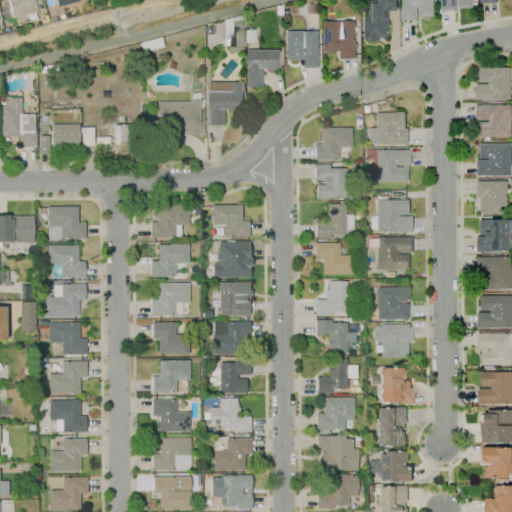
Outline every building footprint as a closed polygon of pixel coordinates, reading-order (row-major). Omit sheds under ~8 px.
[(11,18),(6,0),(39,0),(40,4),(34,5),(36,12),(11,18)] [(389,21),(390,22),(390,26),(389,27),(389,38),(380,38),(380,42),(371,42),(371,39),(365,39),(364,9),(371,9),(371,1),(381,1),(381,0),(398,0),(398,9),(398,11),(389,11),(389,21)] [(418,20),(403,20),(402,0),(434,0),(435,17),(420,17),(420,7),(418,8),(418,20)] [(457,0),(457,11),(442,11),(441,0),(473,0),(474,3),(479,3),(479,5),(474,5),(474,7),(459,7),(459,0),(457,0)] [(245,52),(230,52),(231,20),(246,20),(245,52)] [(356,59),(341,59),(340,52),(324,52),(324,22),(356,21),(356,59)] [(320,68),(305,68),(305,61),(289,61),(288,31),(319,31),(320,68)] [(142,52),(139,42),(160,37),(163,46),(142,52)] [(263,87),(248,87),(248,50),(281,50),(281,68),(279,68),(279,70),(267,70),(267,69),(263,69),(263,87)] [(47,71),(45,65),(56,63),(57,69),(47,71)] [(511,100),(477,100),(477,84),(489,84),(489,83),(480,83),(480,68),(511,68),(511,90),(511,89),(511,97),(511,100)] [(225,125),(211,125),(210,91),(210,83),(234,83),(234,82),(244,82),(244,84),(245,84),(245,94),(244,94),(244,111),(230,111),(230,110),(225,110),(225,125)] [(34,147),(18,147),(18,136),(0,137),(0,106),(4,106),(4,100),(7,100),(7,97),(20,97),(20,113),(33,113),(33,131),(34,131),(34,147)] [(202,99),(203,134),(200,134),(201,135),(184,135),(184,134),(182,134),(182,131),(170,132),(170,129),(156,130),(156,102),(189,101),(189,100),(202,99)] [(511,137),(480,137),(480,123),(490,122),(490,120),(477,121),(477,105),(511,105),(511,137)] [(409,144),(375,144),(374,142),(367,143),(367,128),(374,128),(374,112),(405,112),(405,129),(409,129),(409,144)] [(78,147),(51,147),(50,124),(77,124),(78,147)] [(129,141),(112,141),(113,125),(130,125),(129,141)] [(81,146),(81,136),(80,136),(79,127),(92,127),(93,146),(81,146)] [(337,159),(313,160),(313,144),(320,144),(320,128),(350,128),(350,147),(337,147),(337,159)] [(48,153),(37,154),(37,149),(38,149),(38,135),(47,135),(48,153)] [(511,176),(477,176),(477,161),(490,161),(490,159),(480,159),(480,144),(511,143),(511,176)] [(406,181),(375,181),(375,167),(372,167),(372,160),(364,160),(364,150),(406,149),(409,149),(409,164),(406,164),(406,181)] [(344,198),(315,198),(315,184),(323,184),(323,180),(313,180),(313,164),(328,164),(328,168),(343,168),(344,198)] [(508,213),(481,213),(481,197),(477,197),(477,181),(508,181),(508,213)] [(358,200),(345,200),(345,185),(358,185),(358,200)] [(410,231),(375,231),(375,229),(368,229),(368,216),(375,216),(375,200),(406,199),(406,214),(397,214),(397,216),(409,216),(410,231)] [(329,238),(314,238),(314,222),(326,222),(326,204),(344,204),(344,214),(352,214),(352,233),(344,233),(344,234),(329,234),(329,238)] [(173,237),(149,238),(149,222),(156,222),(156,207),(169,206),(169,205),(186,205),(186,224),(180,225),(180,236),(173,236),(173,237)] [(223,236),(223,224),(210,224),(210,205),(240,205),(240,221),(248,221),(248,236),(223,236)] [(84,238),(48,239),(48,226),(46,226),(46,206),(76,206),(76,222),(84,222),(84,238)] [(8,242),(8,241),(0,241),(0,214),(7,214),(7,216),(31,216),(31,242),(8,242)] [(511,252),(478,252),(478,237),(488,237),(488,235),(482,235),(482,220),(511,220),(511,252)] [(406,269),(375,269),(375,237),(410,237),(410,252),(397,252),(397,254),(406,254),(406,269)] [(215,253),(217,252),(216,242),(247,242),(248,257),(250,257),(250,266),(248,266),(248,277),(211,277),(211,264),(217,264),(217,260),(215,259),(215,253)] [(321,274),(321,258),(313,258),(313,242),(337,242),(338,255),(351,255),(351,274),(321,274)] [(173,276),(149,276),(149,261),(157,260),(157,244),(187,244),(187,263),(173,263),(173,276)] [(83,277),(59,277),(59,265),(46,265),(46,245),(77,245),(76,261),(83,261),(83,277)] [(511,289),(478,289),(478,275),(491,275),(491,273),(478,273),(478,257),(511,257),(511,289)] [(248,315),(218,315),(217,281),(247,281),(247,289),(250,289),(250,295),(245,295),(245,300),(248,300),(248,315)] [(329,315),(314,315),(313,299),(324,299),(324,290),(326,290),(326,281),(345,281),(345,283),(354,283),(354,292),(353,292),(353,312),(329,312),(329,315)] [(174,315),(149,315),(149,299),(157,299),(157,283),(187,282),(187,302),(180,302),(180,313),(173,313),(174,315)] [(77,316),(47,316),(46,297),(52,297),(52,285),(59,285),(59,284),(83,283),(83,300),(77,300),(77,316)] [(34,299),(19,299),(19,285),(34,285),(34,299)] [(410,319),(375,319),(375,287),(407,287),(407,302),(398,302),(398,304),(410,304),(410,319)] [(511,328),(478,328),(478,313),(491,313),(491,310),(481,311),(481,296),(511,296),(511,328)] [(34,331),(19,331),(19,302),(33,302),(34,331)] [(328,353),(327,345),(326,345),(326,340),(327,340),(327,334),(314,334),(314,320),(330,320),(330,323),(344,322),(345,332),(354,332),(354,342),(345,342),(345,353),(328,353)] [(238,354),(210,354),(210,334),(211,334),(211,321),(248,321),(248,339),(238,339),(238,354)] [(85,355),(60,355),(60,342),(47,342),(47,322),(77,322),(77,338),(84,338),(85,355)] [(187,354),(157,354),(157,338),(150,338),(150,322),(174,322),(174,335),(187,335),(187,354)] [(406,356),(380,357),(380,343),(375,343),(375,338),(371,337),(371,331),(376,326),(380,326),(380,324),(410,324),(410,341),(406,341),(406,356)] [(511,365),(482,365),(482,349),(478,349),(478,333),(483,333),(483,331),(511,330),(511,365)] [(245,392),(218,393),(218,362),(234,362),(234,358),(248,358),(248,374),(235,374),(235,379),(244,378),(245,392)] [(330,393),(315,393),(315,377),(327,377),(327,359),(345,358),(345,366),(354,366),(355,379),(345,379),(345,389),(330,389),(330,393)] [(174,392),(151,392),(151,376),(157,376),(157,360),(188,360),(188,379),(174,379),(174,392)] [(77,393),(48,393),(47,374),(60,374),(60,361),(85,361),(85,377),(77,377),(77,393)] [(399,379),(399,382),(403,382),(403,381),(410,381),(410,387),(412,387),(412,403),(396,403),(396,402),(378,402),(378,399),(378,393),(378,368),(399,367),(402,370),(402,376),(399,379)] [(494,404),(479,404),(479,389),(492,389),(492,387),(482,387),(482,372),(492,372),(511,372),(511,404),(494,404)] [(314,429),(314,413),(322,413),(322,397),(352,397),(352,420),(342,420),(343,429),(314,429)] [(234,431),(234,428),(219,429),(219,424),(209,425),(209,419),(203,420),(203,412),(209,412),(209,407),(218,407),(218,398),(236,398),(236,403),(237,403),(237,412),(236,412),(236,416),(249,416),(249,431),(234,431)] [(188,431),(158,431),(157,415),(150,415),(150,399),(174,399),(174,412),(187,412),(188,431)] [(84,432),(61,432),(61,430),(54,431),(54,419),(48,419),(47,400),(78,400),(78,416),(84,416),(84,432)] [(401,436),(402,437),(403,442),(401,444),(401,446),(376,446),(376,429),(375,428),(375,425),(376,424),(376,407),(403,407),(403,423),(401,423),(401,429),(399,429),(399,431),(401,431),(401,436)] [(511,443),(482,443),(482,436),(481,436),(480,423),(482,423),(481,422),(481,417),(483,415),(485,415),(485,414),(489,414),(489,410),(511,410),(511,443)] [(355,469),(320,469),(319,469),(316,466),(316,460),(319,457),(320,457),(320,452),(323,452),(323,451),(315,451),(315,435),(342,435),(342,438),(351,438),(351,448),(355,448),(355,469)] [(188,470),(150,470),(150,454),(158,454),(158,437),(188,437),(188,470)] [(212,470),(212,450),(225,450),(225,438),(250,437),(250,454),(242,454),(242,470),(212,470)] [(78,471),(48,471),(48,451),(61,451),(61,439),(85,438),(85,454),(78,454),(78,471)] [(489,478),(486,476),(486,469),(489,467),(493,466),(493,463),(485,464),(485,463),(482,463),(482,448),(496,448),(498,448),(498,447),(502,447),(502,448),(511,448),(511,475),(509,475),(509,478),(489,478)] [(403,451),(404,453),(405,460),(403,462),(398,462),(398,465),(406,465),(406,466),(409,466),(409,480),(406,480),(394,481),(393,482),(390,482),(388,481),(378,481),(378,473),(367,473),(367,461),(376,460),(376,456),(377,456),(377,454),(382,454),(382,451),(403,451)] [(250,509),(235,509),(235,505),(219,505),(219,496),(209,496),(209,477),(219,477),(219,475),(249,475),(250,509)] [(331,508),(315,509),(315,495),(318,495),(318,489),(322,489),(322,475),(355,475),(355,496),(347,496),(347,505),(331,505),(331,508)] [(158,509),(158,492),(152,492),(152,476),(188,476),(188,508),(158,509)] [(78,509),(48,510),(48,490),(61,490),(61,477),(86,477),(86,493),(78,493),(78,509)] [(377,502),(377,499),(375,499),(375,493),(377,493),(376,486),(390,486),(390,485),(404,485),(404,501),(402,501),(402,507),(404,507),(404,511),(377,511),(377,509),(376,507),(376,504),(377,502)] [(497,486),(511,486),(511,511),(485,511),(485,505),(486,505),(486,498),(493,498),(493,499),(496,499),(496,496),(494,494),(494,489),(497,486)]
